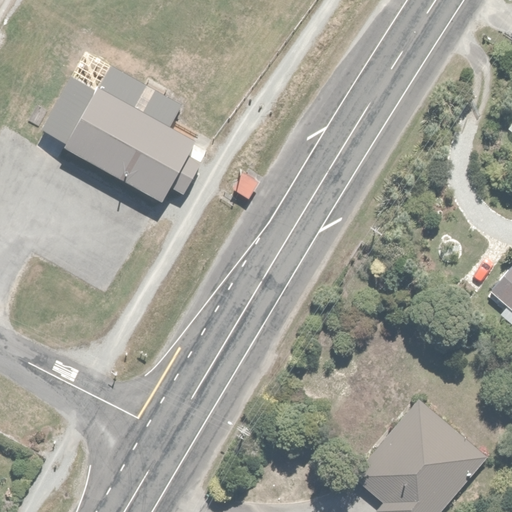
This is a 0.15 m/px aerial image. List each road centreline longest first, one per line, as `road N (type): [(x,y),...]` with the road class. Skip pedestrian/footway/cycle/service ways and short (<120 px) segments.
road 1 (primary): [(170,435),(424,0)]
road 2 (unclassified): [(170,435),(0,346)]
